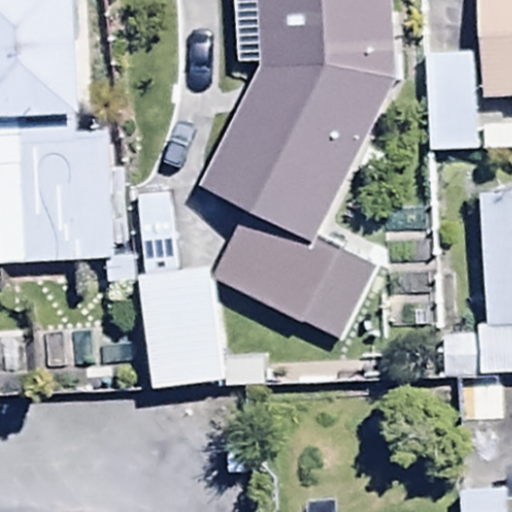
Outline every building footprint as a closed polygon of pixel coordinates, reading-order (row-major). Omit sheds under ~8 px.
[(201,193),(246,214),(216,274),(143,282),(156,397),(229,390),(218,292),(324,341),(361,261),(316,240),(396,85),(392,0),(232,0),(235,67),(260,67),(201,193)] [(511,0),(484,0),(486,61),(511,60),(511,0)] [(470,14),(425,16),(429,117),(474,116),(470,14)] [(108,97),(0,104),(0,225),(116,217),(108,97)] [(511,200),(484,202),(489,328),(477,329),(477,340),(443,342),(444,386),(511,383),(511,200)] [(511,511),(511,495),(465,498),(465,511),(511,511)]
